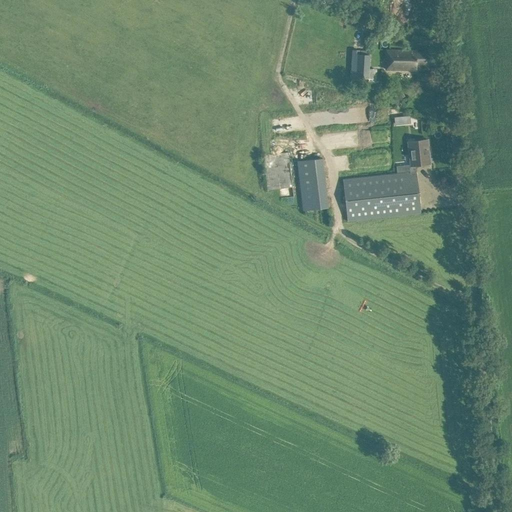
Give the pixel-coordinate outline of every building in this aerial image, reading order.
[(386,70),(416,70),(416,64),(435,64),(435,53),(417,53),(417,51),(386,52),(386,70)] [(356,55),(356,74),(369,74),(370,52),(363,52),(363,56),(356,55)] [(403,124),(402,116),(394,116),(395,125),(403,124)] [(416,171),(415,165),(430,164),(428,139),(408,142),(410,165),(408,166),(409,172),(416,171)] [(293,160),(297,187),(300,210),(325,207),(319,157),(293,160)] [(347,221),(421,213),(416,171),(409,172),(342,179),(347,221)]
